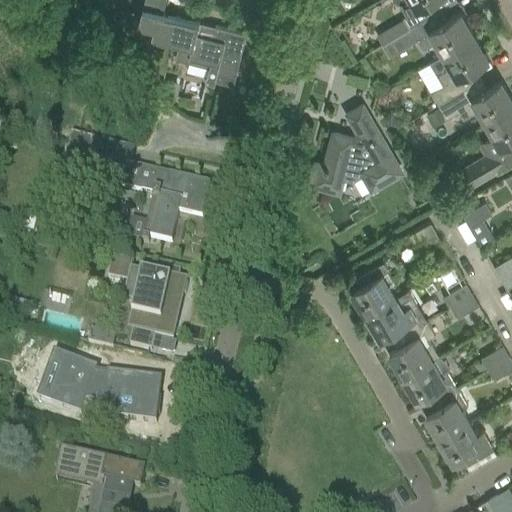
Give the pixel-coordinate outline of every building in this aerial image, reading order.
[(393,0),(394,0),(394,1),(395,2),(396,2),(397,3),(398,3),(399,3),(400,3),(401,3),(402,2),(404,1),(410,11),(403,15),(405,17),(411,27),(421,21),(438,11),(437,11),(431,1),(432,0),(393,0)] [(215,26),(165,14),(165,12),(144,7),(140,23),(155,26),(153,34),(181,41),(176,58),(190,61),(188,70),(208,75),(206,80),(215,82),(217,76),(235,81),(247,32),(216,25),(215,26)] [(42,32),(50,25),(36,10),(28,17),(42,32)] [(411,27),(398,35),(405,46),(417,39),(423,49),(436,41),(443,52),(444,54),(475,35),(461,11),(448,19),(427,31),(421,21),(411,27)] [(444,54),(431,62),(437,73),(443,83),(431,90),(439,103),(467,86),(461,76),(490,59),(475,35),(444,54)] [(511,107),(511,96),(502,80),(474,97),(467,86),(439,103),(447,117),(459,110),(464,118),(480,108),(488,122),(511,107)] [(403,171),(363,104),(349,113),(361,133),(354,137),(335,132),(326,164),(318,162),(312,183),(340,191),(343,180),(352,182),(365,175),(373,189),(403,171)] [(487,153),(463,167),(464,169),(472,183),(473,185),(474,185),(498,171),(496,169),(504,164),(511,159),(511,107),(488,122),(495,134),(481,142),(487,153)] [(395,109),(384,114),(392,128),(402,123),(395,109)] [(70,135),(65,157),(86,162),(86,163),(109,168),(114,145),(92,140),(86,138),(70,135)] [(125,171),(121,189),(152,196),(151,199),(146,225),(141,244),(148,245),(149,240),(152,240),(171,245),(178,213),(201,219),(209,185),(190,180),(130,166),(126,165),(125,171)] [(470,225),(488,216),(493,213),(487,202),(464,214),(470,225)] [(54,243),(59,222),(46,218),(41,240),(54,243)] [(421,254),(426,251),(443,241),(437,230),(432,221),(409,235),(415,243),(421,254)] [(501,276),(511,270),(511,255),(495,266),(501,276)] [(111,258),(106,280),(127,284),(123,301),(133,304),(127,332),(132,333),(129,347),(151,352),(152,349),(153,341),(154,338),(161,340),(173,343),(183,296),(184,296),(187,285),(186,285),(187,281),(178,279),(175,279),(172,278),(174,272),(160,269),(158,278),(130,272),(132,263),(111,258)] [(356,295),(352,298),(361,313),(366,311),(367,313),(396,296),(389,284),(395,280),(384,261),(356,277),(361,286),(353,290),(356,295)] [(508,287),(511,284),(511,270),(501,276),(508,287)] [(452,306),(474,293),(467,282),(445,295),(452,306)] [(396,296),(367,313),(381,337),(389,333),(393,340),(425,321),(415,304),(407,290),(403,293),(396,296)] [(474,293),(452,306),(456,313),(458,316),(463,314),(480,304),(474,293)] [(48,295),(45,309),(50,310),(51,307),(62,310),(63,304),(66,305),(67,300),(48,295)] [(21,327),(26,308),(12,305),(8,323),(21,327)] [(425,321),(393,340),(397,348),(390,352),(404,375),(433,358),(439,355),(432,342),(429,337),(435,333),(428,320),(425,321)] [(112,349),(115,336),(91,331),(88,344),(112,349)] [(489,368),(510,355),(504,344),(482,357),(489,368)] [(433,358),(404,375),(418,399),(425,395),(430,402),(458,386),(449,371),(447,368),(450,365),(439,355),(433,358)] [(495,379),(500,376),(511,368),(511,357),(510,355),(489,368),(495,379)] [(110,380),(94,378),(97,371),(68,360),(51,406),(80,416),(87,397),(107,400),(106,408),(140,412),(140,418),(156,420),(161,381),(110,375),(110,380)] [(441,438),(469,421),(462,408),(469,405),(458,386),(430,402),(434,410),(427,414),(441,438)] [(477,433),(469,421),(441,438),(442,441),(438,443),(447,459),(452,456),(455,462),(462,457),(467,464),(494,448),(483,429),(477,433)] [(140,490),(144,471),(62,452),(56,477),(101,487),(95,511),(126,511),(132,488),(140,490)] [(510,511),(511,511),(511,490),(509,486),(499,492),(510,511)] [(496,511),(510,511),(499,492),(488,499),(496,511)]
